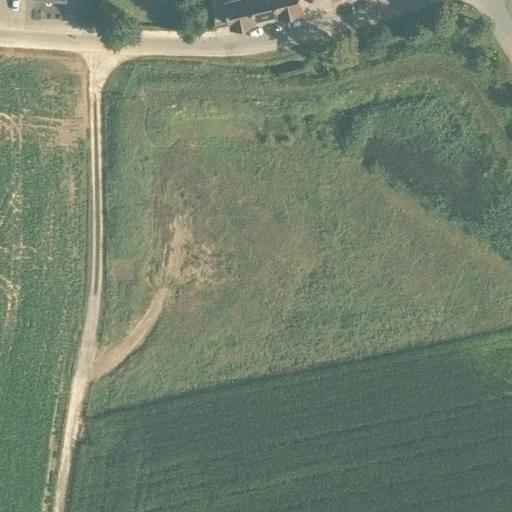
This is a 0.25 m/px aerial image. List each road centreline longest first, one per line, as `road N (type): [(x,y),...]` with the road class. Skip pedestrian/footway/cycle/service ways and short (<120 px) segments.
road 1 (track): [(92,42),(96,326),(55,511)]
road 2 (unclassified): [(0,36),(227,43),(414,0)]
